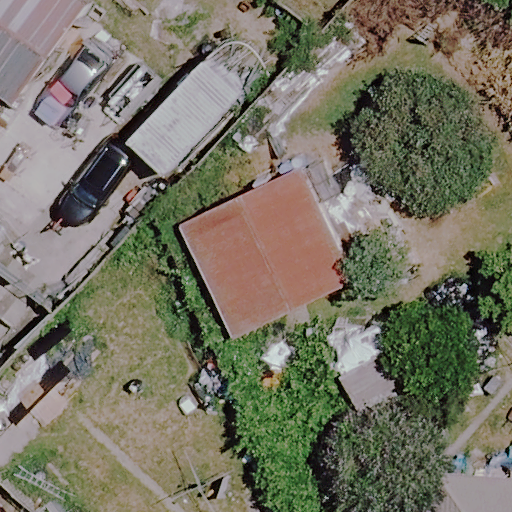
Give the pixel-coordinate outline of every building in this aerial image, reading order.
[(0,0),(0,79),(27,98),(96,0),(95,0),(0,0)] [(253,87),(215,51),(139,132),(177,168),(253,87)] [(360,279),(308,176),(184,238),(237,342),(360,279)] [(423,312),(317,352),(364,475),(469,435),(423,312)] [(511,511),(511,482),(446,479),(443,511),(511,511)]
